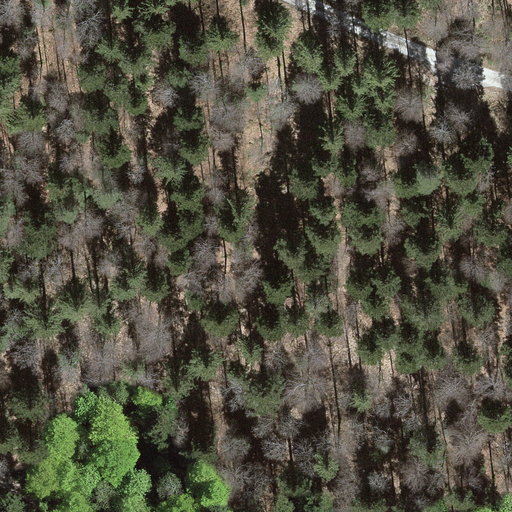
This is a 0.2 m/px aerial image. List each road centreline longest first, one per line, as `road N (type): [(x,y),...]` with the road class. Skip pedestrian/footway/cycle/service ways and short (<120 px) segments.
road 1 (track): [(0,400),(249,393),(290,377),(335,339),(403,248),(511,137)]
road 2 (track): [(304,0),(511,85)]
